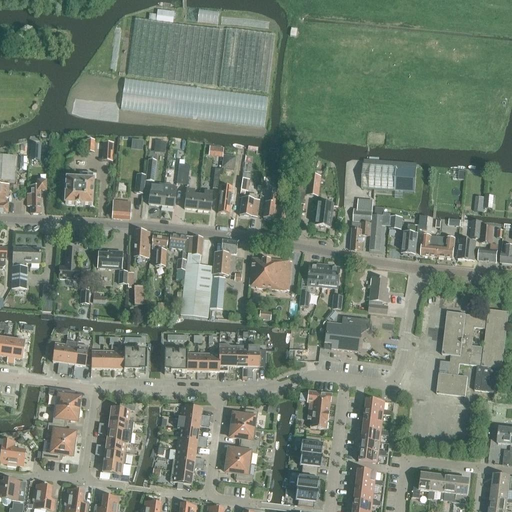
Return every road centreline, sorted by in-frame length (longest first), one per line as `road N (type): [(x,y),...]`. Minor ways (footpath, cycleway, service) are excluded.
road 1 (tertiary): [(426,269),(164,228),(0,218)]
road 2 (residential): [(345,378),(384,383),(397,376),(426,269)]
road 3 (unclassified): [(400,511),(410,463),(511,472)]
road 4 (residential): [(345,378),(329,511)]
road 5 (residential): [(218,390),(345,378)]
road 6 (unclassified): [(93,388),(218,390)]
road 7 (unclassified): [(206,497),(85,481)]
